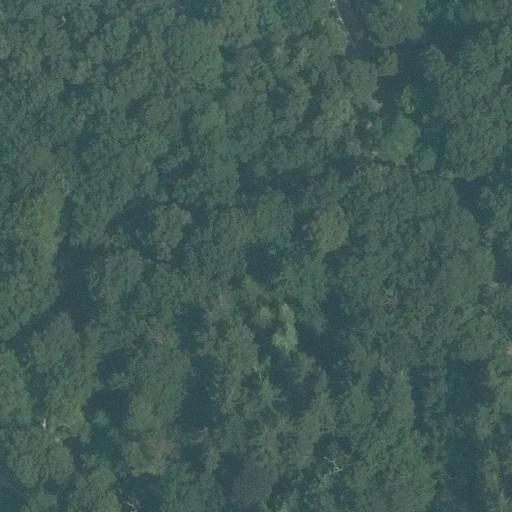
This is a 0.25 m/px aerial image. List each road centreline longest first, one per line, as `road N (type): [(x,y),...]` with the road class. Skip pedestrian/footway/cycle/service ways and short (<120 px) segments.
road 1 (track): [(406,127),(0,314)]
road 2 (secondary): [(511,302),(331,0)]
